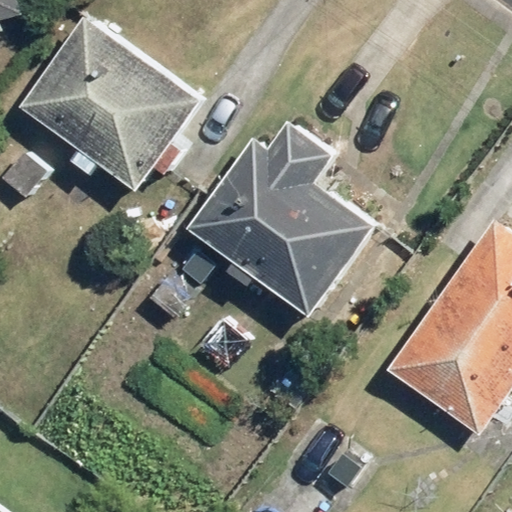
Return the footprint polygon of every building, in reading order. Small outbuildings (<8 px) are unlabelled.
[(31,0),(0,0),(0,27),(36,17),(31,0)] [(31,114),(81,150),(72,163),(99,183),(108,170),(138,192),(206,99),(99,21),(31,114)] [(193,235),(235,265),(227,276),(251,293),(259,282),(320,326),(384,237),(318,189),(338,161),(293,128),(272,157),(257,146),(193,235)] [(511,402),(511,232),(501,224),(391,374),(483,442),(511,402)] [(337,511),(380,463),(358,443),(314,494),(334,511),(337,511)]
